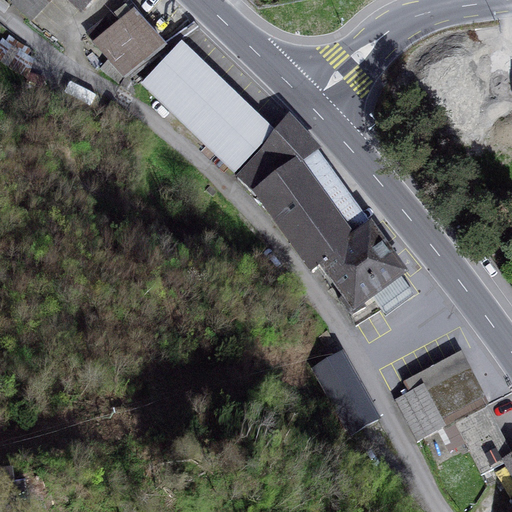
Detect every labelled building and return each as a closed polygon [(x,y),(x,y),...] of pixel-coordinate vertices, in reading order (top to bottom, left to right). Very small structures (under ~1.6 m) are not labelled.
[(16,0),(13,3),(31,21),(51,0),(16,0)] [(70,0),(82,11),(92,0),(97,0),(101,3),(104,0),(70,0)] [(136,75),(164,51),(162,48),(126,7),(90,38),(112,64),(104,71),(118,87),(127,79),(134,72),(136,75)] [(0,59),(22,74),(32,59),(5,41),(0,47),(0,59)] [(270,136),(180,50),(144,87),(234,173),(270,136)] [(52,84),(71,95),(79,83),(60,71),(52,84)] [(313,273),(318,269),(353,242),(297,165),(316,151),(288,120),(263,153),(237,180),(255,197),(257,196),(313,273)] [(371,230),(373,228),(316,151),(297,165),(353,242),(371,230)] [(404,275),(371,230),(353,242),(318,269),(328,282),(332,279),(346,298),(340,302),(352,317),(356,328),(381,312),(371,298),(400,277),(404,275)] [(381,312),(386,319),(415,297),(400,277),(371,298),(381,312)] [(442,429),(435,415),(479,392),(459,354),(405,383),(411,395),(397,402),(418,443),(442,430),(442,429)] [(315,370),(351,436),(378,421),(342,355),(315,370)] [(442,429),(486,406),(479,392),(435,415),(442,429)] [(507,463),(507,462),(511,459),(511,455),(487,407),(454,424),(465,445),(481,477),(507,463)] [(450,453),(465,445),(454,424),(439,433),(450,453)]
